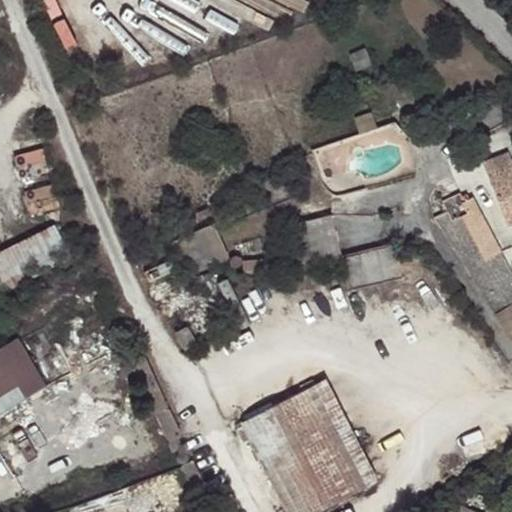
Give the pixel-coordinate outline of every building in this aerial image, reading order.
[(488,177),(511,167),(511,152),(483,164),(488,177)] [(511,167),(488,177),(505,221),(511,218),(511,167)] [(29,196),(40,214),(60,202),(49,184),(29,196)] [(511,279),(499,255),(485,262),(461,216),(469,212),(463,202),(469,199),(466,193),(461,196),(459,193),(442,202),(446,213),(434,219),(495,316),(511,305),(511,279)] [(469,212),(461,216),(485,262),(499,255),(469,199),(463,202),(469,212)] [(332,214),(292,224),(304,269),(342,259),(345,274),(397,261),(393,246),(389,247),(344,258),(332,214)] [(0,285),(73,252),(60,223),(4,249),(0,241),(0,285)] [(209,225),(172,241),(188,277),(225,261),(209,225)] [(16,345),(0,354),(0,415),(43,391),(16,345)] [(141,352),(129,358),(168,442),(169,445),(172,453),(182,448),(178,438),(181,437),(141,352)] [(321,383),(307,390),(359,488),(373,482),(321,383)] [(316,511),(359,488),(307,390),(236,426),(281,511),(316,511)]
